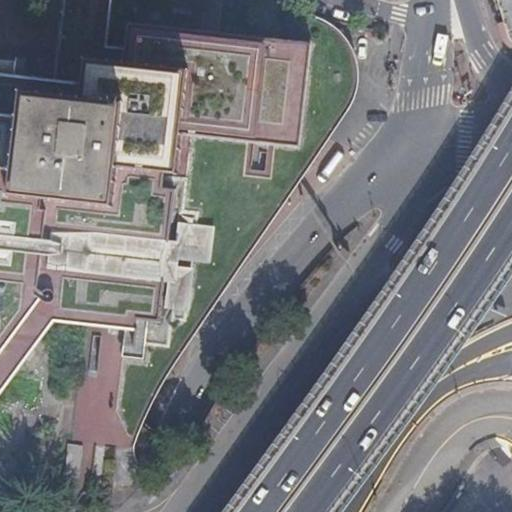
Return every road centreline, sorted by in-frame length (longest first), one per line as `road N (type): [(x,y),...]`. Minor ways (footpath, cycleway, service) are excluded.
road 1 (secondary): [(419,157),(373,179),(191,393),(166,457),(157,511)]
road 2 (motorway): [(511,150),(261,511)]
road 3 (motorway): [(305,511),(511,218)]
road 4 (primary): [(368,288),(190,511)]
road 5 (motorway): [(324,511),(406,391),(511,329)]
road 6 (motorway): [(350,511),(419,405),(455,381),(511,365)]
road 7 (unclassified): [(511,416),(465,422),(439,444),(396,511)]
road 8 (primary): [(511,247),(368,288)]
road 9 (primary): [(419,157),(368,288)]
road 10 (primary): [(433,24),(419,157)]
